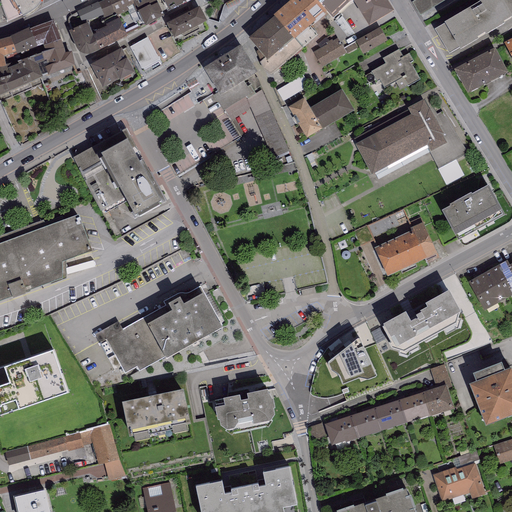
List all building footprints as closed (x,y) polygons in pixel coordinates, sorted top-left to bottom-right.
[(0,0),(2,5),(8,23),(18,18),(19,19),(21,17),(23,21),(25,20),(28,18),(31,16),(34,14),(37,11),(39,9),(41,6),(41,2),(42,0),(41,0),(0,0)] [(105,0),(98,3),(104,16),(106,20),(115,16),(116,17),(128,12),(127,8),(133,6),(135,5),(132,0),(105,0)] [(133,6),(137,14),(138,14),(150,8),(151,9),(158,6),(154,0),(132,0),(135,5),(133,6)] [(160,0),(168,14),(195,0),(160,0)] [(327,12),(316,0),(289,0),(273,15),(274,16),(293,38),(294,39),(327,12)] [(316,0),(327,12),(332,18),(349,1),(352,0),(368,25),(393,10),(387,0),(316,0)] [(415,0),(416,1),(412,3),(420,16),(446,0),(415,0)] [(445,25),(435,31),(449,56),(458,51),(460,54),(479,43),(478,42),(485,38),(486,39),(504,28),(503,27),(511,21),(511,20),(511,19),(511,18),(511,0),(490,0),(446,26),(445,25)] [(98,3),(77,12),(82,25),(104,16),(98,3)] [(164,18),(158,6),(151,9),(150,8),(138,14),(145,29),(164,18)] [(200,8),(166,26),(174,41),(207,24),(200,8)] [(267,59),(293,38),(274,16),(249,38),(267,59)] [(106,28),(91,34),(100,52),(128,39),(119,20),(105,26),(106,28)] [(54,23),(31,30),(37,48),(43,46),(44,47),(61,41),(54,23)] [(88,24),(69,32),(77,51),(79,53),(81,55),(83,56),(86,57),(88,57),(92,56),(100,52),(91,34),(88,24)] [(355,43),(363,56),(387,42),(380,29),(355,43)] [(31,30),(10,39),(16,54),(17,56),(37,48),(31,30)] [(147,37),(129,47),(141,70),(159,60),(147,37)] [(0,42),(0,70),(6,69),(4,59),(16,54),(10,39),(0,42)] [(313,53),(322,68),(346,54),(338,39),(313,53)] [(61,41),(44,47),(46,54),(41,55),(42,56),(48,74),(49,77),(76,68),(71,54),(65,56),(61,41)] [(240,48),(203,71),(217,94),(215,96),(225,112),(247,98),(248,100),(255,95),(250,87),(247,88),(244,84),(258,75),(240,48)] [(121,50),(87,69),(100,93),(134,75),(121,50)] [(399,51),(383,60),(386,65),(371,73),(377,82),(379,81),(384,90),(395,83),(400,92),(408,87),(408,88),(420,81),(411,64),(413,62),(409,54),(403,58),(399,51)] [(495,51),(454,72),(467,96),(508,75),(495,51)] [(48,74),(42,56),(17,64),(18,66),(8,70),(11,77),(0,80),(0,97),(43,80),(42,76),(48,74)] [(300,79),(279,87),(283,97),(304,88),(300,79)] [(248,100),(247,100),(251,110),(272,159),(289,153),(262,91),(255,95),(248,100)] [(304,100),(288,109),(306,141),(354,113),(342,92),(309,109),(304,100)] [(247,98),(225,112),(232,121),(251,110),(247,100),(248,100),(247,98)] [(411,117),(355,146),(369,174),(371,178),(428,148),(431,154),(447,146),(442,136),(443,136),(425,101),(408,110),(411,117)] [(126,130),(72,159),(101,213),(103,212),(104,215),(125,204),(135,222),(161,208),(130,151),(136,148),(126,130)] [(450,210),(441,214),(458,244),(505,219),(488,189),(472,198),(471,197),(450,208),(450,210)] [(44,223),(0,238),(0,304),(12,300),(13,302),(26,298),(25,296),(66,281),(66,265),(92,255),(78,219),(57,226),(56,222),(45,226),(44,223)] [(412,232),(374,250),(387,278),(425,261),(427,265),(440,259),(436,251),(435,252),(423,224),(411,229),(412,232)] [(507,262),(495,269),(511,298),(511,297),(511,271),(509,267),(507,262)] [(499,305),(511,298),(495,269),(482,276),(499,305)] [(485,313),(499,305),(482,276),(468,284),(485,313)] [(118,323),(95,336),(114,371),(121,367),(125,375),(137,368),(139,372),(164,359),(166,362),(222,332),(219,328),(222,327),(199,286),(186,293),(181,296),(164,305),(166,307),(122,330),(118,323)] [(460,316),(448,295),(425,308),(427,311),(421,314),(422,317),(416,320),(416,321),(410,325),(405,317),(383,328),(393,352),(404,355),(456,327),(457,318),(460,316)] [(347,348),(334,354),(344,378),(354,373),(356,377),(380,367),(368,340),(359,343),(357,340),(345,344),(347,348)] [(67,398),(52,355),(4,371),(3,367),(0,368),(0,407),(0,409),(15,404),(19,414),(67,398)] [(444,366),(430,370),(436,390),(447,387),(450,386),(444,366)] [(476,386),(469,388),(485,430),(511,419),(511,374),(511,372),(505,374),(502,367),(473,378),(476,386)] [(436,390),(423,394),(430,417),(431,419),(454,411),(447,387),(436,390)] [(183,393),(122,405),(129,442),(134,441),(135,445),(150,442),(150,438),(172,434),(173,437),(187,435),(186,430),(191,429),(183,393)] [(240,399),(213,404),(217,425),(219,424),(220,431),(226,434),(225,435),(231,440),(233,437),(266,430),(268,431),(272,426),(271,424),(274,419),(273,413),(274,413),(273,403),(271,403),(269,399),(268,399),(267,394),(246,398),(247,401),(240,402),(240,399)] [(423,394),(399,402),(407,425),(430,417),(423,394)] [(399,402),(374,410),(382,433),(407,425),(399,402)] [(374,410),(352,417),(360,440),(382,433),(374,410)] [(352,417),(324,426),(331,447),(345,443),(346,444),(360,440),(352,417)] [(325,437),(321,424),(315,426),(309,428),(313,441),(325,437)] [(107,427),(5,455),(8,465),(92,441),(98,462),(104,461),(109,479),(121,476),(107,427)] [(511,439),(493,446),(500,465),(511,461),(511,439)] [(456,468),(432,476),(441,504),(470,494),(472,500),(486,496),(475,464),(457,470),(456,468)] [(289,472),(262,477),(263,480),(256,482),(258,489),(243,492),(247,511),(282,511),(297,509),(289,472)] [(175,511),(169,484),(141,490),(146,511),(175,511)] [(247,511),(243,492),(231,495),(230,487),(222,489),(221,486),(196,491),(200,511),(247,511)] [(50,511),(45,490),(12,498),(15,511),(50,511)] [(364,506),(346,511),(414,511),(415,511),(411,498),(408,499),(406,493),(377,502),(378,506),(365,510),(364,506)]
